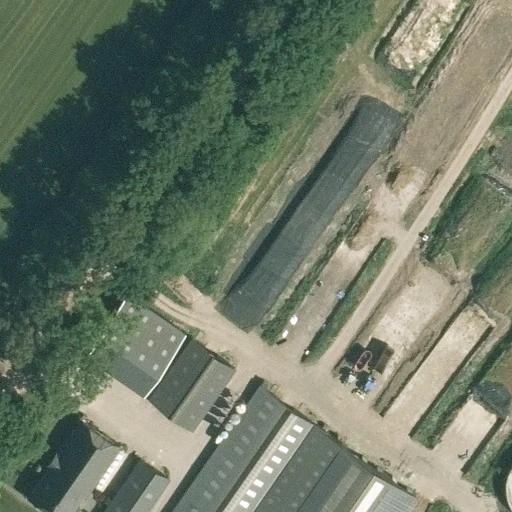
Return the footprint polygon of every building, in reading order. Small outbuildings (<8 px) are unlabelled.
[(287,292),(387,141),(356,121),(273,247),(275,249),(259,274),(287,292)] [(147,398),(189,427),(229,368),(186,340),(147,398)] [(105,355),(91,372),(131,404),(145,386),(105,355)] [(407,511),(418,497),(360,456),(258,385),(228,427),(169,511),(407,511)] [(29,494),(54,511),(69,511),(86,489),(88,490),(119,446),(80,418),(45,467),(48,469),(29,494)] [(100,511),(146,511),(170,477),(139,457),(100,511)]
